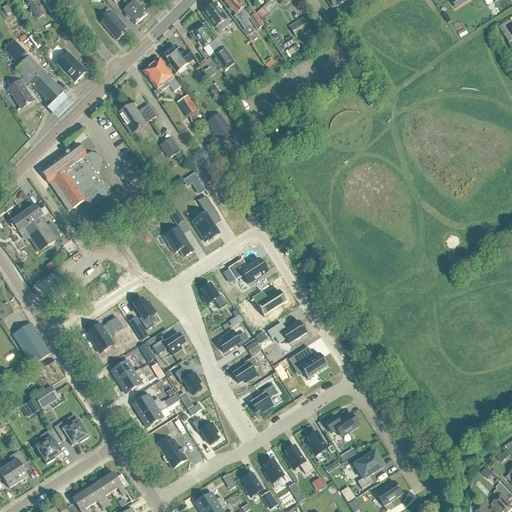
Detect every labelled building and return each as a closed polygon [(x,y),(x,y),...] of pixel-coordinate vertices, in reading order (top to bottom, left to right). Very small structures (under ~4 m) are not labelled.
[(51,0),(40,0),(49,14),(57,9),(51,0)] [(135,25),(147,14),(140,6),(140,5),(137,1),(136,1),(134,0),(134,1),(133,0),(111,0),(115,4),(119,0),(121,0),(128,8),(123,11),(135,25)] [(239,2),(237,2),(235,0),(223,0),(226,2),(225,3),(230,8),(229,8),(236,15),(234,17),(239,22),(245,31),(250,28),(244,17),(247,14),(242,10),(244,7),(239,2)] [(271,0),(262,0),(266,4),(262,9),(267,15),(269,16),(279,7),(271,0)] [(36,20),(44,16),(35,1),(27,6),(36,20)] [(221,32),(230,25),(215,4),(203,13),(210,23),(209,24),(213,29),(214,29),(217,27),(221,32)] [(262,9),(256,14),(262,20),(267,15),(262,9)] [(113,14),(101,25),(116,42),(126,34),(124,32),(127,30),(113,14)] [(255,15),(250,19),(257,30),(263,26),(255,15)] [(305,18),(289,28),(296,39),(305,34),(306,36),(314,31),(305,18)] [(214,42),(202,26),(191,34),(202,50),(208,46),(213,54),(225,71),(234,64),(222,47),(223,47),(217,39),(214,42)] [(499,29),(509,45),(511,42),(511,37),(504,26),(499,29)] [(222,46),(230,41),(227,35),(218,39),(222,46)] [(281,52),(294,44),(291,38),(283,43),(279,36),(273,39),(281,52)] [(13,42),(3,52),(15,63),(12,66),(15,70),(51,106),(63,93),(58,88),(28,58),(29,57),(13,42)] [(181,69),(191,61),(184,52),(180,55),(174,48),(162,56),(176,74),(182,69),(181,69)] [(67,53),(56,63),(74,83),(86,72),(67,53)] [(265,63),(271,70),(278,64),(272,57),(265,63)] [(161,92),(169,86),(175,94),(181,89),(159,61),(158,63),(157,62),(149,67),(150,68),(144,73),(157,90),(159,89),(161,92)] [(32,101),(20,82),(8,90),(20,109),(25,106),(25,107),(27,106),(26,105),(33,101),(32,101)] [(216,83),(212,85),(218,94),(222,91),(216,83)] [(379,89),(372,93),(378,102),(385,97),(379,89)] [(363,97),(369,108),(375,104),(369,93),(363,97)] [(63,94),(47,109),(58,120),(73,105),(63,94)] [(187,118),(197,111),(187,96),(176,103),(187,118)] [(131,135),(156,118),(148,106),(137,114),(132,107),(118,116),(131,135)] [(221,143),(232,135),(219,115),(207,123),(221,143)] [(168,160),(179,153),(171,140),(160,147),(168,160)] [(87,159),(78,145),(68,152),(67,151),(63,153),(64,155),(40,172),(68,213),(73,210),(84,202),(89,209),(110,194),(94,172),(100,167),(101,161),(98,157),(92,156),(87,159)] [(199,183),(193,187),(198,195),(205,191),(199,183)] [(165,193),(158,197),(166,209),(173,205),(165,193)] [(205,216),(192,224),(205,244),(208,242),(209,243),(219,236),(211,223),(218,218),(205,198),(197,203),(205,216)] [(15,220),(12,223),(19,233),(25,242),(29,239),(39,253),(56,241),(49,231),(47,227),(40,218),(47,214),(40,205),(35,208),(34,207),(26,213),(16,220),(15,220)] [(176,210),(169,215),(177,227),(184,222),(176,210)] [(179,229),(164,239),(174,255),(179,252),(184,259),(194,253),(179,229)] [(241,261),(228,270),(235,281),(242,277),(248,286),(267,274),(258,260),(246,268),(241,261)] [(209,285),(201,290),(204,296),(201,297),(207,306),(213,302),(219,310),(226,305),(221,297),(218,299),(209,285)] [(261,293),(251,300),(263,319),(286,304),(279,292),(266,300),(261,293)] [(141,300),(133,305),(142,319),(139,321),(145,331),(153,326),(149,319),(155,315),(147,303),(145,305),(141,300)] [(136,318),(128,323),(141,343),(148,339),(136,318)] [(106,325),(102,328),(100,326),(86,334),(98,353),(111,344),(108,338),(122,329),(116,319),(106,325)] [(281,325),(267,333),(271,340),(274,338),(278,344),(285,340),(289,345),(306,334),(298,322),(285,331),(281,325)] [(32,367),(50,355),(31,325),(12,337),(32,367)] [(263,333),(255,338),(260,345),(267,340),(263,333)] [(223,343),(217,346),(223,354),(237,345),(239,348),(249,342),(244,334),(234,340),(230,334),(221,340),(223,343)] [(163,341),(151,349),(156,357),(167,350),(171,356),(181,350),(179,347),(185,343),(179,335),(165,344),(163,341)] [(254,340),(244,347),(248,352),(258,346),(254,340)] [(258,346),(248,352),(251,358),(261,351),(258,346)] [(306,350),(292,358),(307,381),(327,368),(319,355),(312,359),(306,350)] [(151,355),(146,359),(149,364),(154,360),(151,355)] [(246,367),(232,376),(237,385),(243,381),(244,384),(253,379),(249,372),(257,367),(252,359),(244,364),(246,367)] [(127,362),(111,373),(118,384),(134,374),(127,362)] [(161,372),(156,375),(159,381),(164,377),(161,372)] [(183,372),(175,377),(181,385),(184,383),(192,397),(201,392),(198,386),(200,385),(195,376),(188,380),(183,372)] [(134,374),(118,384),(125,396),(141,385),(134,374)] [(56,385),(59,390),(69,384),(66,379),(56,385)] [(264,397),(250,406),(255,414),(260,411),(262,413),(272,406),(268,400),(277,395),(272,387),(262,394),(264,397)] [(46,391),(34,398),(42,411),(54,403),(46,391)] [(58,391),(53,396),(59,402),(64,397),(58,391)] [(184,395),(179,398),(187,411),(192,407),(184,395)] [(148,396),(132,406),(139,418),(163,403),(160,404),(158,400),(153,403),(148,396)] [(175,396),(168,400),(172,406),(179,402),(175,396)] [(33,400),(26,405),(33,416),(41,411),(34,400),(33,400)] [(163,403),(139,418),(147,429),(163,419),(160,414),(167,409),(163,403)] [(198,405),(187,412),(191,417),(201,410),(198,405)] [(324,424),(330,434),(336,431),(340,438),(358,427),(350,415),(338,423),(334,417),(324,424)] [(78,420),(74,416),(54,429),(62,442),(68,439),(72,445),(71,446),(71,447),(79,442),(80,443),(79,444),(90,438),(89,437),(88,438),(83,430),(83,429),(84,430),(85,430),(78,420)] [(200,421),(192,426),(198,435),(201,433),(209,447),(218,441),(215,436),(217,434),(211,425),(205,429),(200,421)] [(61,443),(52,430),(42,437),(45,443),(37,448),(36,447),(35,448),(46,465),(45,466),(56,459),(55,459),(54,460),(53,458),(61,453),(60,453),(55,447),(61,443)] [(316,434),(307,439),(310,444),(308,446),(315,458),(326,451),(316,434)] [(173,441),(159,450),(165,458),(163,459),(166,464),(168,464),(172,471),(186,462),(182,455),(182,454),(179,449),(173,441)] [(294,448),(285,453),(289,458),(286,460),(293,471),(300,467),(305,475),(312,470),(307,462),(304,464),(294,448)] [(505,452),(497,460),(501,464),(509,456),(505,452)] [(8,467),(18,483),(27,478),(20,466),(25,463),(18,453),(10,458),(13,463),(8,467)] [(368,478),(384,468),(374,453),(353,466),(362,480),(357,483),(361,491),(372,484),(368,478)] [(345,454),(340,458),(343,463),(349,459),(345,454)] [(272,461),(264,467),(267,472),(264,474),(272,485),(283,478),(272,461)] [(18,483),(8,467),(2,470),(0,466),(0,478),(1,478),(9,489),(18,483)] [(105,476),(101,479),(111,494),(118,490),(123,497),(126,495),(121,487),(122,487),(114,474),(106,479),(105,476)] [(251,475),(242,480),(246,486),(243,487),(250,499),(262,492),(251,475)] [(227,476),(222,479),(226,485),(231,482),(227,476)] [(93,487),(106,508),(109,506),(104,498),(111,494),(101,479),(97,481),(99,484),(93,487)] [(318,479),(311,483),(317,493),(324,488),(318,479)] [(375,494),(386,511),(387,511),(393,509),(390,503),(401,496),(393,482),(375,494)] [(498,511),(510,511),(511,511),(511,505),(506,499),(510,495),(501,485),(496,489),(497,491),(494,494),(499,499),(492,505),(498,511)] [(85,489),(81,491),(91,507),(97,503),(102,510),(106,508),(93,487),(86,491),(85,489)] [(91,507),(81,491),(77,494),(78,497),(72,501),(79,511),(85,511),(84,511),(91,507)] [(298,491),(292,495),(299,505),(305,501),(298,491)] [(269,493),(262,497),(267,506),(274,502),(269,493)] [(211,494),(194,505),(198,511),(208,511),(223,503),(220,498),(215,502),(211,494)] [(351,494),(344,498),(347,503),(354,499),(351,494)] [(355,501),(348,505),(351,511),(352,511),(359,508),(355,501)] [(223,503),(208,511),(221,511),(221,510),(226,507),(223,503)]
